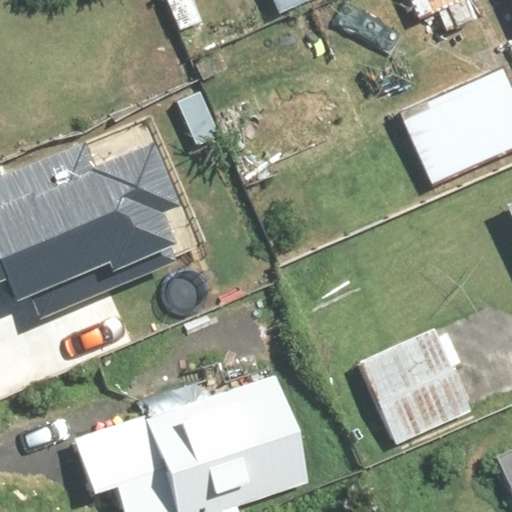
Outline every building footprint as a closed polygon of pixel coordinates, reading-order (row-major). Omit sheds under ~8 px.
[(278,0),(282,8),(301,0),(278,0)] [(393,0),(403,23),(432,11),(440,29),(472,16),(465,0),(393,0)] [(511,52),(402,98),(436,178),(511,146),(511,52)] [(77,140),(0,170),(0,285),(32,273),(42,298),(163,249),(142,197),(153,193),(132,141),(85,160),(77,140)] [(352,350),(389,437),(475,401),(439,314),(352,350)] [(226,511),(322,475),(277,359),(83,435),(104,489),(157,468),(174,511),(226,511)] [(511,441),(496,448),(511,485),(511,441)]
